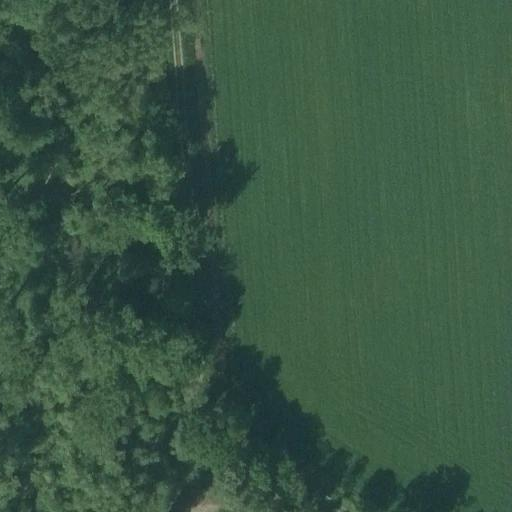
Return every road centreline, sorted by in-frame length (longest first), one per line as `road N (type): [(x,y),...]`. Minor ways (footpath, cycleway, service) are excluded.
road 1 (track): [(185,421),(165,0)]
road 2 (track): [(141,511),(185,421),(345,511)]
road 3 (track): [(0,18),(171,116)]
